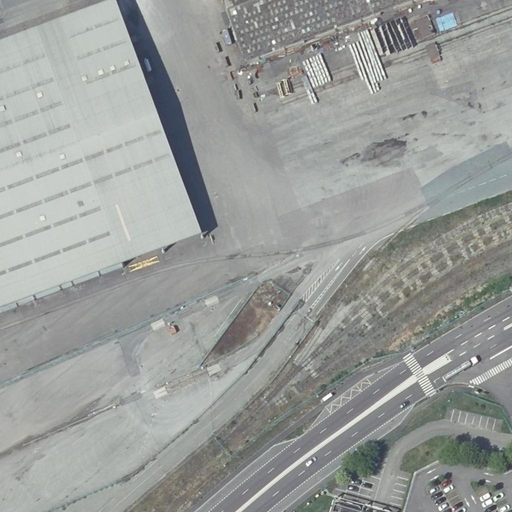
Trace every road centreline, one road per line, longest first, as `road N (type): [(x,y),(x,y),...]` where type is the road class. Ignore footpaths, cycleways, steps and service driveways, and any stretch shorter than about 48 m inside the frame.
road 1 (secondary): [(254,511),(350,437),(490,347)]
road 2 (unknown): [(164,0),(259,270)]
road 3 (secondary): [(442,344),(219,511)]
